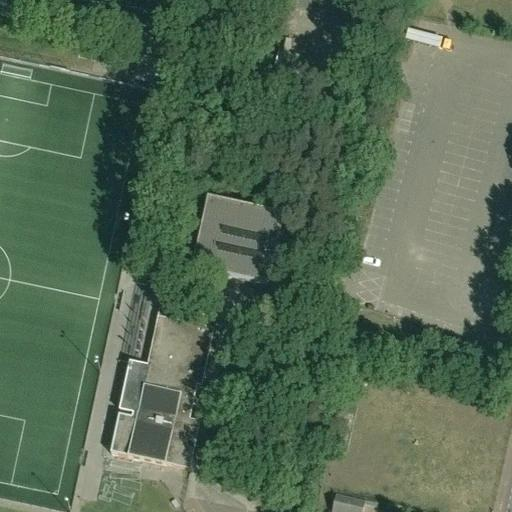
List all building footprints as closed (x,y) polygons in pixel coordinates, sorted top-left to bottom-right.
[(304,0),(304,2),(298,1),(296,11),(321,15),(322,0),(304,0)] [(330,99),(337,67),(278,54),(271,85),(330,99)] [(268,286),(284,216),(208,199),(192,270),(268,286)] [(197,382),(197,386),(202,387),(214,330),(209,329),(211,320),(209,318),(182,312),(179,314),(163,311),(159,314),(158,319),(148,368),(130,364),(120,412),(133,415),(138,416),(144,388),(180,395),(183,379),(197,382)] [(197,386),(197,382),(183,379),(180,395),(144,388),(138,416),(188,427),(190,420),(189,420),(197,386)] [(188,427),(138,416),(133,415),(132,419),(119,416),(111,455),(190,472),(200,423),(190,420),(188,427)]
